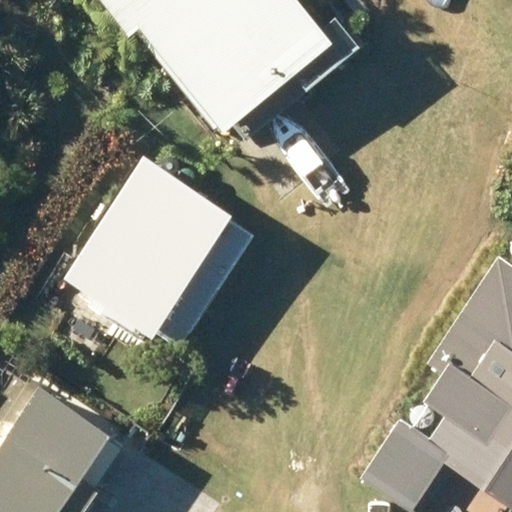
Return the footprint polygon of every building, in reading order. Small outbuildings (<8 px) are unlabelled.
[(108,0),(139,38),(149,29),(233,132),(345,42),(311,0),(108,0)] [(150,150),(72,269),(156,324),(234,204),(150,150)] [(511,307),(428,435),(510,489),(511,486),(511,307)] [(0,511),(54,511),(112,423),(40,376),(0,438),(0,511)] [(390,428),(358,474),(396,499),(428,453),(390,428)]
